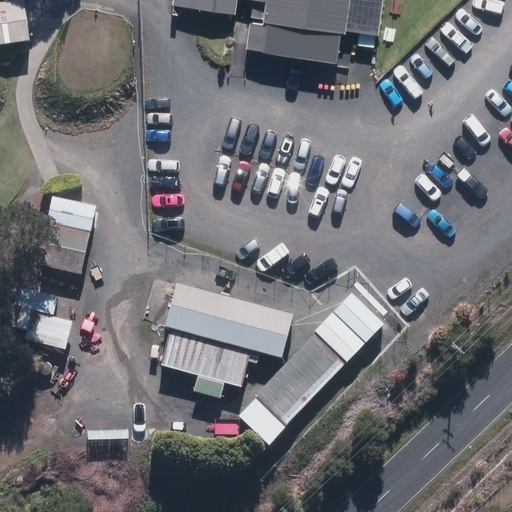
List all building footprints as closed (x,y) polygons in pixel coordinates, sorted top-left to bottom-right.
[(165,0),(165,5),(259,18),(256,40),(342,51),(345,29),(379,34),(383,0),(165,0)] [(25,1),(0,4),(0,47),(31,44),(25,1)] [(49,224),(41,267),(84,275),(92,232),(49,224)] [(293,312),(177,286),(158,372),(238,390),(246,356),(281,363),(293,312)] [(59,298),(18,288),(8,327),(29,332),(27,341),(67,351),(74,324),(54,319),(59,298)] [(345,365),(317,336),(253,399),(282,428),(345,365)]
